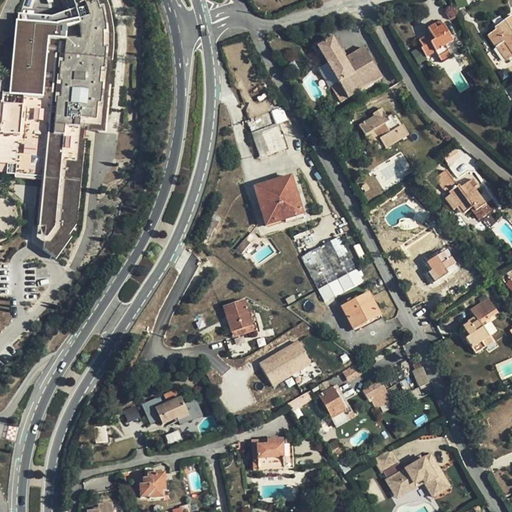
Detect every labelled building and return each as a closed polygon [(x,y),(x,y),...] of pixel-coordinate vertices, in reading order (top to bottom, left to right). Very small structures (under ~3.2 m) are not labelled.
[(61,0),(66,9),(72,6),(75,15),(75,30),(73,37),(58,36),(58,38),(49,38),(50,23),(37,22),(37,19),(10,17),(4,104),(0,103),(0,163),(2,164),(2,174),(20,174),(19,177),(39,178),(38,221),(37,221),(36,235),(44,241),(43,248),(57,257),(69,233),(72,234),(76,222),(77,205),(75,205),(81,121),(100,122),(106,32),(106,16),(103,5),(101,0),(61,0)] [(503,42),(511,55),(511,15),(493,28),(495,30),(487,36),(495,47),(496,47),(503,42)] [(425,39),(423,37),(419,40),(423,47),(421,49),(426,57),(435,52),(441,61),(450,55),(445,46),(452,41),(440,22),(427,29),(430,33),(432,35),(425,39)] [(363,48),(355,52),(364,66),(352,73),(345,59),(332,37),(317,46),(337,82),(347,98),(380,78),(363,48)] [(505,61),(511,56),(511,55),(503,42),(496,47),(505,61)] [(355,52),(345,59),(352,73),(364,66),(355,52)] [(341,101),(347,98),(337,82),(332,85),(341,101)] [(272,111),(276,123),(287,120),(283,107),(272,111)] [(398,127),(396,124),(392,126),(386,117),(381,108),(372,113),(374,117),(359,126),(365,136),(374,130),(380,139),(385,148),(408,134),(402,124),(398,127)] [(284,146),(271,111),(246,121),(259,156),(284,146)] [(390,114),(386,117),(392,126),(396,124),(390,114)] [(370,145),(380,139),(374,130),(365,136),(370,145)] [(458,160),(453,152),(444,158),(449,166),(458,160)] [(450,194),(464,213),(472,206),(475,210),(484,203),(476,192),(474,194),(471,189),(473,187),(476,185),(472,179),(460,188),(457,185),(457,186),(446,170),(434,177),(443,190),(445,188),(450,194)] [(282,178),(261,185),(262,188),(255,191),(262,214),(266,226),(273,223),(274,225),(284,222),(284,223),(303,217),(291,180),(284,182),(282,178)] [(461,215),(464,213),(450,194),(444,198),(453,210),(455,208),(461,215)] [(216,228),(220,218),(212,214),(204,233),(210,236),(214,227),(216,228)] [(337,281),(357,271),(339,237),(319,247),(337,281)] [(319,292),(337,281),(319,247),(301,257),(319,292)] [(452,256),(450,254),(447,256),(443,252),(433,258),(439,266),(431,270),(426,274),(432,284),(447,273),(445,270),(451,266),(454,264),(450,257),(452,256)] [(426,262),(431,270),(439,266),(433,258),(426,262)] [(455,270),(451,266),(445,270),(447,273),(448,275),(455,270)] [(357,271),(337,281),(348,302),(368,292),(357,271)] [(337,281),(319,292),(329,312),(348,302),(337,281)] [(470,309),(473,314),(479,310),(481,312),(491,304),(487,298),(470,309)] [(231,333),(252,326),(247,313),(244,301),(223,307),(227,319),(231,333)] [(384,328),(372,304),(346,318),(358,341),(384,328)] [(253,311),(247,313),(252,326),(258,324),(253,311)] [(462,326),(465,330),(468,336),(465,338),(475,353),(485,347),(481,341),(488,335),(475,316),(468,321),(469,322),(462,326)] [(253,332),(252,326),(231,333),(232,338),(253,332)] [(464,339),(465,338),(468,336),(465,330),(460,333),(464,339)] [(492,341),(488,335),(481,341),(485,347),(492,341)] [(259,362),(272,386),(312,364),(299,340),(259,362)] [(348,381),(359,375),(354,365),(343,371),(348,381)] [(419,387),(429,383),(422,366),(412,370),(419,387)] [(150,369),(139,374),(143,382),(154,377),(154,375),(154,374),(152,368),(150,369)] [(369,400),(379,394),(373,384),(362,391),(368,400),(369,400)] [(337,385),(318,396),(330,418),(343,411),(345,415),(348,420),(354,417),(351,413),(352,412),(337,385)] [(176,417),(177,420),(187,416),(180,398),(179,399),(178,397),(176,391),(175,390),(163,395),(167,404),(155,409),(161,424),(172,420),(176,417)] [(383,401),(379,394),(369,400),(373,407),(383,401)] [(328,425),(345,415),(343,411),(330,418),(318,396),(313,398),(328,425)] [(128,422),(140,418),(135,405),(123,410),(128,422)] [(252,471),(283,469),(281,445),(281,441),(256,442),(257,458),(252,458),(252,471)] [(392,441),(376,451),(384,464),(384,463),(390,472),(389,472),(396,483),(404,478),(405,481),(424,469),(426,473),(436,488),(452,477),(432,446),(425,450),(417,455),(404,463),(399,455),(400,454),(392,441)] [(283,469),(292,468),(291,445),(281,445),(283,469)] [(414,451),(417,455),(425,450),(422,446),(414,451)] [(400,490),(426,473),(424,469),(405,481),(404,478),(396,483),(400,490)] [(161,491),(165,491),(169,491),(168,479),(164,479),(163,474),(161,474),(156,474),(147,475),(148,480),(142,480),(143,487),(139,487),(140,498),(149,497),(149,498),(161,498),(161,491)]
